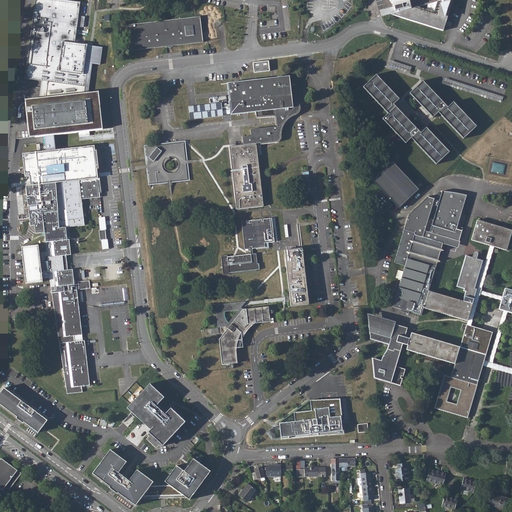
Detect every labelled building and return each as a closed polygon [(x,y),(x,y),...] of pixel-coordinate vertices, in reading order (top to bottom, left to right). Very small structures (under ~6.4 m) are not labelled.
[(98,90),(88,92),(91,61),(99,62),(101,47),(87,45),(87,44),(74,42),(77,25),(83,26),(84,15),(78,15),(79,2),(68,0),(35,0),(24,77),(41,80),(47,80),(44,103),(25,105),(29,137),(44,135),(46,150),(22,153),(25,176),(29,176),(30,185),(82,178),(83,186),(80,186),(82,198),(100,196),(99,192),(101,192),(99,177),(98,177),(97,168),(99,168),(97,149),(95,149),(94,145),(54,150),(52,134),(102,128),(98,99),(99,99),(98,90)] [(389,0),(393,4),(392,6),(394,6),(396,12),(389,13),(443,30),(452,0),(389,0)] [(392,6),(380,9),(381,16),(389,13),(396,12),(394,6),(392,6)] [(127,25),(130,51),(199,43),(197,17),(127,25)] [(410,71),(411,65),(390,61),(389,67),(410,71)] [(254,73),(269,72),(268,62),(252,64),(254,73)] [(413,138),(438,165),(451,152),(428,127),(422,133),(396,104),(402,98),(379,73),(366,86),(390,113),(384,118),(407,143),(413,138)] [(224,116),(257,112),(258,117),(277,115),(277,120),(278,123),(278,126),(251,129),(252,136),(243,136),(244,144),(230,146),(237,209),(264,206),(257,143),(276,141),(278,140),(280,138),(279,136),(279,130),(281,125),(283,122),(286,118),(287,117),(290,116),(297,113),(299,111),(299,108),(298,104),(294,105),(290,76),(174,90),(175,96),(178,121),(201,118),(201,125),(225,123),(224,116)] [(503,96),(444,77),(442,83),(501,101),(503,96)] [(25,105),(44,103),(47,80),(41,80),(39,97),(24,99),(25,105)] [(440,113),(465,139),(478,127),(455,103),(450,108),(425,81),(412,93),(435,118),(440,113)] [(150,183),(188,179),(186,162),(184,144),(146,148),(148,167),(150,183)] [(369,197),(383,213),(388,209),(386,208),(390,205),(388,203),(393,199),(400,207),(419,189),(393,161),(373,179),(384,190),(380,194),(376,190),(369,197)] [(302,172),(305,201),(312,201),(309,171),(302,172)] [(44,276),(41,256),(66,253),(72,252),(70,237),(68,237),(67,226),(85,224),(82,198),(80,186),(83,186),(82,178),(30,185),(26,185),(31,224),(35,224),(36,231),(44,230),(47,249),(40,250),(39,243),(22,245),(26,282),(44,280),(43,276),(44,276)] [(397,278),(401,280),(393,307),(421,316),(424,307),(468,321),(486,262),(476,259),(477,257),(473,255),(472,258),(466,256),(457,286),(464,289),(463,291),(466,292),(463,301),(429,291),(437,265),(440,264),(438,261),(440,253),(444,252),(442,250),(443,245),(441,244),(443,237),(459,242),(462,232),(457,230),(458,227),(467,196),(465,196),(453,193),(442,192),(439,201),(428,198),(408,216),(394,263),(405,267),(403,272),(399,271),(397,278)] [(100,217),(102,230),(107,229),(108,229),(107,216),(100,217)] [(247,221),(242,222),(245,250),(250,249),(250,247),(252,247),(252,249),(265,248),(264,244),(274,243),(272,219),(263,220),(264,221),(262,222),(262,220),(249,221),(249,223),(248,223),(247,221)] [(472,240),(491,246),(495,248),(507,251),(511,232),(511,230),(478,220),(472,240)] [(459,242),(443,237),(441,244),(443,245),(457,249),(459,242)] [(291,300),(291,307),(308,305),(302,248),(284,250),(290,297),(288,297),(288,296),(283,297),(283,302),(289,302),(289,300),(291,300)] [(53,289),(66,393),(83,391),(82,385),(90,384),(85,338),(75,339),(75,334),(83,333),(79,304),(77,288),(70,289),(69,282),(75,281),(74,267),(68,268),(66,253),(41,256),(44,276),(50,275),(51,285),(56,284),(57,288),(53,289)] [(229,274),(260,270),(259,264),(257,264),(256,254),(253,254),(251,254),(228,257),(227,256),(221,256),(223,276),(230,275),(229,274)] [(108,260),(81,263),(82,278),(110,275),(108,260)] [(78,282),(80,291),(94,289),(93,280),(78,282)] [(127,284),(112,285),(114,300),(121,300),(122,303),(129,302),(127,284)] [(511,290),(505,289),(503,297),(501,302),(499,311),(511,314),(511,290)] [(230,368),(231,369),(232,369),(233,368),(231,364),(236,364),(236,353),(237,344),(239,336),(244,329),(246,331),(246,329),(252,324),(255,322),(258,320),(270,317),(270,313),(271,313),(272,315),(274,314),(275,312),(272,309),(269,310),(269,306),(244,310),(242,312),(242,310),(239,308),(245,302),(214,306),(217,329),(220,329),(221,336),(224,337),(219,343),(223,367),(229,366),(230,368)] [(408,328),(372,316),(374,338),(390,343),(389,348),(385,353),(383,360),(374,357),(376,377),(400,385),(403,378),(401,378),(401,375),(403,376),(405,369),(396,366),(403,344),(408,346),(407,350),(454,365),(460,348),(413,333),(411,339),(408,338),(409,333),(407,332),(408,328)] [(454,365),(457,366),(452,378),(446,376),(435,409),(468,419),(484,366),(485,362),(494,333),(467,325),(460,348),(454,365)] [(511,368),(511,374),(511,376),(498,372),(496,387),(511,386),(511,385),(511,384),(511,394),(511,400),(511,352),(511,353),(511,368)] [(511,370),(485,362),(484,366),(511,374),(511,370)] [(150,382),(128,406),(143,420),(148,420),(153,426),(149,431),(164,444),(187,420),(172,406),(166,412),(157,404),(165,396),(150,382)] [(0,394),(0,403),(39,433),(48,421),(4,388),(0,394)] [(281,439),(343,433),(339,400),(310,404),(311,411),(294,412),(294,421),(279,423),(281,439)] [(131,413),(123,421),(127,426),(135,418),(131,413)] [(281,439),(279,423),(266,433),(272,440),(281,439)] [(357,426),(358,434),(368,433),(368,424),(357,426)] [(93,473),(137,505),(144,495),(185,494),(191,498),(212,469),(194,457),(185,469),(178,464),(166,480),(171,484),(163,485),(152,485),(154,481),(138,469),(130,480),(119,472),(127,461),(111,449),(93,473)] [(1,458),(0,459),(0,487),(5,494),(21,473),(1,458)] [(340,459),(340,468),(354,467),(353,458),(340,459)] [(332,459),(332,481),(340,481),(340,468),(340,459),(332,459)] [(296,462),(296,471),(305,470),(305,469),(305,462),(296,462)] [(395,468),(397,482),(408,481),(406,464),(397,465),(398,468),(395,468)] [(266,466),(266,477),(282,477),(282,474),(293,474),(292,465),(266,466)] [(251,474),(254,481),(265,478),(261,466),(254,469),(256,473),(251,474)] [(318,468),(305,469),(305,470),(296,471),(297,478),(318,477),(318,468)] [(318,477),(326,477),(325,468),(318,468),(318,477)] [(360,474),(361,489),(371,487),(370,473),(365,474),(364,469),(357,470),(358,474),(360,474)] [(426,482),(443,487),(447,474),(434,470),(434,473),(429,472),(426,482)] [(461,490),(473,494),(477,482),(464,478),(461,490)] [(257,492),(248,485),(240,498),(249,505),(257,492)] [(371,487),(361,489),(359,489),(359,494),(357,494),(357,497),(358,499),(359,499),(361,499),(362,502),(363,506),(367,506),(371,505),(370,500),(372,500),(371,487)] [(398,489),(399,504),(410,503),(408,488),(398,489)] [(55,498),(43,489),(35,500),(46,508),(55,498)] [(488,506),(502,511),(503,508),(508,509),(511,499),(500,496),(500,498),(495,497),(495,495),(492,494),(488,506)] [(441,507),(454,511),(457,500),(444,496),(441,507)]
